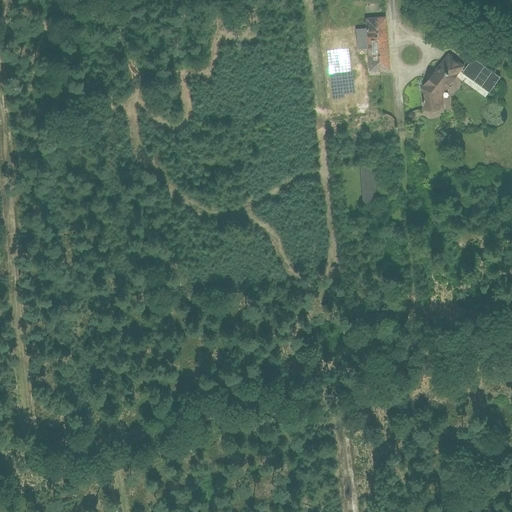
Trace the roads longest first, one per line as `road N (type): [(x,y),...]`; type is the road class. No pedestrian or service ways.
road 1 (track): [(389,0),(416,326),(340,354),(356,511)]
road 2 (track): [(0,458),(511,331)]
road 3 (track): [(30,450),(0,72)]
